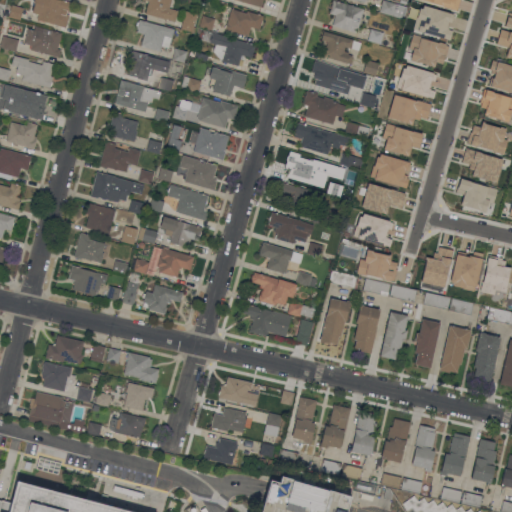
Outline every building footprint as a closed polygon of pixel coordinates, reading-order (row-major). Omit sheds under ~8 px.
[(37,18),(38,13),(35,12),(38,2),(34,1),(34,0),(63,0),(71,2),(68,11),(64,10),(59,25),(37,18)] [(170,0),(169,8),(172,8),(169,19),(145,13),(149,0),(170,0)] [(357,32),(332,25),(333,22),(332,22),(333,19),(334,19),(335,14),(329,13),(332,0),(336,0),(364,8),(357,32)] [(404,18),(379,12),(382,0),(386,0),(407,6),(404,18)] [(422,0),(456,10),(458,0),(422,0)] [(11,4),(23,7),(20,19),(8,16),(11,4)] [(452,14),(419,4),(411,29),(448,40),(451,29),(448,28),(452,14)] [(246,12),(247,10),(264,15),(260,29),(251,26),(248,34),(246,33),(246,35),(225,29),(231,8),(246,12)] [(197,13),(192,31),(181,28),(185,11),(197,13)] [(215,18),(212,29),(199,26),(202,14),(215,18)] [(511,27),(511,17),(506,16),(503,25),(511,27)] [(139,19),(174,28),(172,37),(164,35),(160,51),(141,46),(145,33),(137,31),(138,28),(137,27),(137,25),(136,24),(137,22),(138,21),(139,19)] [(30,49),(30,48),(29,48),(30,44),(24,42),(28,27),(43,31),(44,27),(61,32),(57,48),(60,48),(58,56),(30,49)] [(371,28),(383,32),(380,44),(367,40),(371,28)] [(324,30),(353,39),(353,40),(361,42),(358,50),(345,46),(344,51),(348,52),(348,54),(353,55),(351,60),(352,60),(351,63),(350,62),(350,64),(323,56),(324,53),(323,53),(325,45),(326,45),(327,44),(326,43),(325,42),(325,40),(321,39),(324,30)] [(511,59),(511,33),(498,30),(495,44),(507,47),(504,58),(511,59)] [(255,44),(251,57),(244,54),(243,58),(240,57),(238,65),(220,60),(221,58),(219,58),(213,51),(215,44),(210,42),(213,31),(255,44)] [(0,46),(0,42),(2,35),(19,39),(16,50),(0,46)] [(443,64),(447,44),(410,35),(407,49),(411,50),(408,60),(433,66),(434,62),(443,64)] [(210,49),(209,51),(210,51),(208,60),(206,60),(206,61),(194,57),(197,46),(210,49)] [(175,47),(188,51),(185,63),(172,59),(175,47)] [(149,76),(148,75),(148,77),(147,77),(146,79),(126,74),(126,73),(125,73),(126,67),(128,68),(130,60),(126,59),(129,49),(169,60),(166,71),(151,68),(150,74),(149,76)] [(23,74),(16,73),(18,65),(12,64),(14,54),(29,58),(28,60),(42,64),(43,60),(53,63),(50,75),(53,76),(52,80),(52,82),(52,85),(50,86),(50,87),(22,79),(23,74)] [(363,72),(366,59),(378,63),(375,75),(363,72)] [(350,70),(349,71),(371,77),(370,83),(372,83),(370,90),(352,85),(351,87),(347,85),(345,92),(317,84),(320,74),(312,72),(315,61),(350,70)] [(511,65),(490,61),(488,72),(491,73),(488,87),(511,92),(511,65)] [(432,98),(434,90),(429,89),(434,73),(402,64),(395,88),(432,98)] [(0,66),(11,70),(8,81),(0,79),(0,66)] [(247,74),(243,88),(235,85),(234,90),(231,89),(230,95),(212,90),(213,88),(211,88),(212,86),(208,84),(211,78),(208,77),(212,66),(216,67),(216,66),(247,74)] [(188,76),(201,80),(198,92),(185,88),(185,87),(181,86),(184,75),(188,76)] [(162,77),(173,79),(171,90),(159,87),(162,77)] [(125,92),(118,90),(121,79),(126,81),(126,80),(128,81),(153,88),(149,102),(148,101),(147,105),(151,106),(150,111),(145,110),(145,111),(121,104),(125,92)] [(0,93),(3,83),(48,95),(41,120),(0,108),(0,101),(1,98),(0,97),(0,93)] [(317,96),(339,102),(338,103),(345,105),(342,117),(335,115),(332,124),(304,115),(307,108),(306,108),(305,107),(304,106),(304,104),(303,104),(307,90),(318,93),(317,96)] [(478,114),(507,121),(509,111),(511,112),(511,96),(483,90),(478,114)] [(359,91),(372,95),(372,97),(377,98),(375,106),(369,105),(369,106),(356,102),(359,91)] [(429,103),(392,94),(386,117),(411,124),(413,117),(425,120),(429,103)] [(203,96),(219,102),(220,99),(238,105),(234,119),(230,118),(229,119),(228,120),(227,120),(226,122),(227,122),(226,125),(225,125),(224,128),(198,120),(199,118),(196,117),(203,96)] [(173,117),(176,105),(189,109),(185,121),(173,117)] [(169,110),(166,122),(154,119),(157,107),(169,110)] [(116,135),(116,137),(107,134),(114,110),(124,112),(123,117),(138,121),(136,130),(137,130),(134,141),(116,135)] [(11,121),(26,125),(28,121),(37,124),(34,136),(36,137),(36,140),(34,148),(6,140),(11,121)] [(344,132),(347,121),(370,127),(366,138),(344,132)] [(503,153),(506,139),(502,138),(504,129),(471,121),(466,144),(503,153)] [(298,122),(350,137),(348,146),(339,144),(338,148),(330,146),(328,154),(299,146),(301,138),(294,136),(295,130),(295,129),(296,126),(297,125),(298,122)] [(407,156),(410,145),(417,147),(421,133),(384,123),(380,137),(385,138),(382,149),(407,156)] [(181,126),(177,139),(182,140),(179,151),(166,147),(174,124),(181,126)] [(215,131),(229,135),(224,151),(225,151),(223,159),(193,151),(200,127),(209,129),(209,132),(215,133),(215,131)] [(162,141),(159,153),(146,150),(149,138),(162,141)] [(106,141),(116,143),(115,147),(128,151),(129,147),(141,150),(137,164),(129,162),(126,171),(116,168),(116,169),(114,169),(114,168),(107,166),(106,167),(99,166),(106,141)] [(27,169),(21,167),(18,177),(0,171),(0,147),(31,155),(27,169)] [(495,182),(501,158),(464,148),(460,163),(472,167),(470,175),(495,182)] [(289,169),(286,168),(287,165),(285,165),(289,150),(300,154),(299,156),(321,163),(315,185),(287,176),(289,169)] [(364,159),(361,170),(339,163),(342,152),(364,159)] [(408,162),(377,152),(369,177),(405,188),(409,175),(404,174),(408,162)] [(184,181),(188,168),(179,166),(182,154),(201,160),(200,162),(203,163),(204,160),(217,164),(213,175),(217,176),(216,180),(216,181),(214,189),(184,181)] [(173,170),(170,181),(158,178),(161,167),(173,170)] [(141,168),(154,172),(151,184),(138,180),(141,168)] [(115,176),(144,184),(141,193),(130,190),(129,195),(127,194),(126,200),(119,198),(118,202),(106,198),(105,199),(101,198),(100,197),(98,196),(97,198),(90,196),(97,170),(115,176)] [(459,205),(484,211),(487,201),(492,202),(495,188),(458,179),(455,193),(462,195),(459,205)] [(331,227),(313,221),(316,211),(303,207),(301,214),(285,209),(288,196),(285,196),(286,193),(277,190),(280,181),(326,194),(326,193),(340,197),(331,227)] [(326,193),(330,181),(343,185),(340,197),(326,193)] [(0,183),(10,186),(11,182),(21,185),(18,196),(20,197),(19,201),(20,201),(18,209),(15,208),(2,204),(2,205),(0,205),(0,183)] [(360,207),(385,214),(388,204),(400,207),(404,193),(366,183),(360,207)] [(170,184),(208,195),(206,200),(207,200),(206,204),(205,204),(204,207),(205,207),(207,212),(205,220),(175,211),(179,198),(167,195),(170,184)] [(161,212),(149,208),(152,197),(164,201),(161,212)] [(144,201),(141,213),(128,210),(131,198),(144,201)] [(85,227),(89,213),(86,213),(88,202),(93,203),(93,202),(96,203),(95,204),(114,208),(113,209),(115,209),(109,233),(85,227)] [(272,211),(302,220),(301,221),(313,224),(311,234),(308,233),(305,241),(295,239),(294,242),(293,241),(292,243),(275,238),(275,237),(274,237),(275,234),(276,234),(277,232),(274,231),(276,226),(268,224),(272,211)] [(11,230),(4,228),(2,237),(0,236),(0,212),(15,216),(11,230)] [(389,245),(390,238),(387,237),(390,220),(358,213),(353,238),(389,245)] [(171,235),(164,233),(166,228),(160,226),(163,215),(202,226),(198,240),(190,238),(188,246),(170,241),(171,235)] [(121,240),(124,228),(125,229),(126,226),(131,228),(130,230),(136,232),(136,233),(137,234),(136,238),(137,238),(136,244),(121,240)] [(158,231),(154,242),(137,237),(141,227),(158,231)] [(90,235),(89,238),(104,243),(102,252),(104,252),(101,263),(81,257),(81,258),(74,256),(80,232),(90,235)] [(262,241),(302,253),(299,263),(289,260),(285,273),(266,268),(268,260),(267,259),(267,258),(267,257),(266,256),(259,254),(262,241)] [(310,241),(322,245),(319,257),(307,253),(310,241)] [(419,282),(444,287),(451,249),(436,246),(433,258),(424,256),(419,282)] [(163,247),(194,256),(190,269),(180,266),(177,277),(159,272),(160,266),(156,265),(159,256),(160,256),(163,247)] [(396,262),(388,260),(390,255),(365,249),(363,259),(358,258),(355,272),(391,281),(396,262)] [(481,258),(455,252),(448,284),(473,290),(481,258)] [(149,261),(146,273),(133,269),(136,258),(149,261)] [(479,291),(493,294),(494,290),(504,292),(510,264),(486,258),(479,291)] [(128,263),(125,274),(112,271),(115,259),(128,263)] [(72,264),(79,266),(79,267),(98,272),(98,271),(102,272),(100,281),(98,281),(97,287),(95,296),(92,295),(92,294),(73,289),(74,283),(72,282),(73,279),(68,278),(72,264)] [(312,274),(311,276),(316,278),(314,286),(309,285),(308,286),(295,282),(299,270),(312,274)] [(278,279),(278,278),(296,284),(293,297),(287,295),(285,304),(283,303),(283,304),(277,302),(277,303),(276,303),(275,305),(258,299),(259,294),(261,294),(262,288),(259,287),(260,284),(251,281),(252,279),(251,278),(252,274),(254,273),(254,271),(278,279)] [(353,288),(328,282),(332,271),(356,277),(353,288)] [(387,295),(362,290),(365,279),(390,284),(387,295)] [(122,301),(125,288),(126,289),(129,281),(138,283),(137,288),(137,291),(136,291),(137,292),(136,296),(137,297),(136,300),(135,300),(133,304),(122,301)] [(146,290),(152,292),(155,283),(183,292),(182,294),(183,296),(182,298),(181,299),(180,301),(172,299),(170,303),(167,302),(165,306),(167,307),(165,313),(147,308),(147,307),(142,306),(144,302),(143,301),(144,297),(142,297),(143,292),(145,293),(146,290)] [(121,288),(118,300),(116,300),(116,301),(107,298),(107,297),(106,297),(109,285),(121,288)] [(389,296),(392,285),(416,290),(414,301),(389,296)] [(422,303),(425,292),(450,298),(447,309),(422,303)] [(325,314),(326,314),(330,297),(346,301),(346,299),(350,300),(346,320),(344,320),(341,336),(338,335),(337,343),(329,342),(329,343),(319,341),(325,314)] [(449,309),(452,299),(473,303),(470,314),(449,309)] [(289,303),(301,306),(302,304),(316,308),(313,317),(299,313),(299,317),(286,313),(289,303)] [(247,304),(290,316),(284,336),(267,331),(266,336),(249,331),(252,319),(249,319),(250,314),(244,312),(247,304)] [(360,351),(361,349),(354,347),(355,339),(354,339),(357,323),(356,322),(360,304),(364,305),(380,309),(370,353),(360,351)] [(509,324),(487,319),(489,307),(511,312),(509,324)] [(389,311),(408,315),(404,329),(407,330),(405,339),(402,338),(400,349),(397,348),(395,359),(380,355),(389,311)] [(298,329),(297,329),(300,317),(314,321),(311,333),(310,333),(306,345),(294,342),(298,329)] [(430,367),(414,364),(417,353),(414,352),(417,341),(414,341),(416,332),(419,333),(422,318),(440,322),(430,367)] [(471,330),(466,348),(464,348),(461,364),(458,363),(456,372),(454,372),(454,373),(439,370),(439,368),(449,325),(471,330)] [(490,381),(482,380),(482,378),(473,376),(475,367),(473,367),(477,351),(475,350),(479,331),(485,332),(485,333),(500,337),(490,381)] [(84,340),(81,353),(83,354),(81,363),(63,359),(63,361),(45,357),(48,343),(55,345),(57,334),(84,340)] [(509,339),(511,339),(511,386),(499,383),(509,339)] [(101,361),(90,359),(94,343),(105,345),(101,361)] [(118,362),(106,359),(109,347),(121,349),(118,362)] [(150,356),(149,358),(152,358),(150,366),(159,368),(158,373),(158,375),(157,377),(156,378),(155,383),(138,378),(139,377),(124,373),(127,359),(126,359),(128,351),(150,356)] [(44,361),(71,367),(69,376),(67,376),(64,391),(42,386),(44,379),(42,378),(41,376),(41,374),(42,368),(42,367),(43,362),(44,363),(44,361)] [(218,397),(221,384),(225,385),(227,376),(252,382),(251,388),(247,388),(247,391),(258,394),(255,405),(218,397)] [(93,389),(90,402),(76,398),(79,385),(80,386),(81,381),(90,383),(89,388),(93,389)] [(153,390),(154,390),(153,394),(152,394),(152,397),(148,396),(145,410),(124,405),(127,391),(126,390),(128,381),(154,387),(153,390)] [(291,405),(280,402),(283,389),(294,392),(291,405)] [(61,397),(61,399),(65,400),(65,401),(73,403),(70,417),(82,420),(81,426),(85,427),(84,433),(28,420),(31,407),(29,407),(31,397),(34,398),(36,391),(61,397)] [(95,403),(98,391),(111,394),(108,406),(95,403)] [(312,420),(313,420),(313,422),(315,422),(310,444),(304,442),(304,440),(292,437),(296,418),(295,418),(299,396),(316,400),(312,420)] [(345,431),(343,431),(340,447),(327,445),(326,447),(320,446),(325,425),(328,426),(333,404),(350,407),(345,431)] [(222,414),(224,407),(227,408),(227,407),(246,411),(244,416),(245,416),(244,423),(242,432),(228,429),(228,431),(211,427),(214,412),(222,414)] [(355,431),(355,430),(354,429),(359,409),(376,413),(374,423),(376,422),(373,437),(374,439),(370,455),(351,451),(355,431)] [(120,411),(145,417),(145,420),(145,423),(144,423),(143,426),(142,426),(140,436),(137,435),(137,436),(114,431),(113,429),(109,428),(112,417),(118,418),(120,411)] [(281,415),(278,427),(266,424),(268,413),(281,415)] [(405,444),(404,443),(400,462),(381,457),(385,439),(386,440),(389,426),(392,426),(394,418),(410,421),(405,444)] [(101,423),(99,435),(87,432),(89,421),(101,423)] [(435,427),(434,432),(435,432),(432,450),(434,450),(430,471),(424,470),(424,467),(411,465),(415,447),(414,447),(419,424),(435,427)] [(465,458),(464,458),(460,476),(447,473),(446,475),(440,474),(445,453),(448,454),(452,436),(453,436),(454,432),(470,436),(465,458)] [(203,457),(206,445),(215,447),(216,441),(218,442),(219,437),(237,441),(236,444),(238,444),(237,449),(235,448),(231,464),(203,457)] [(495,441),(494,450),(496,450),(493,465),(494,465),(490,484),(486,483),(486,482),(471,478),(480,438),(495,441)] [(261,443),(272,445),(274,446),(272,456),(259,453),(261,443)] [(295,465),(277,460),(280,448),(298,452),(295,465)] [(511,487),(504,486),(503,487),(501,486),(505,468),(506,468),(509,453),(511,454),(511,487)] [(339,475),(320,471),(323,459),(341,463),(339,475)] [(362,467),(359,479),(341,475),(343,463),(362,467)] [(402,477),(399,489),(380,484),(383,472),(402,477)] [(262,511),(268,492),(271,479),(279,482),(281,475),(351,496),(346,511),(262,511)] [(419,493),(401,489),(404,477),(422,481),(419,493)] [(0,511),(0,499),(2,500),(2,499),(11,502),(17,480),(137,511),(0,511)] [(459,503),(440,499),(443,486),(461,490),(459,503)] [(385,487),(389,488),(393,493),(391,499),(383,497),(385,487)] [(479,507),(461,503),(463,491),(482,495),(479,507)] [(423,511),(422,510),(421,510),(420,510),(417,511),(415,511),(414,511),(412,507),(410,507),(408,509),(407,509),(405,509),(405,508),(404,506),(404,505),(402,503),(403,502),(414,495),(418,500),(424,497),(427,502),(433,498),(437,504),(442,501),(446,507),(452,503),(456,509),(461,505),(465,511),(471,507),(473,511),(476,511),(480,510),(481,511),(487,511),(489,511),(423,511)] [(511,502),(511,511),(500,511),(503,500),(511,502)]
